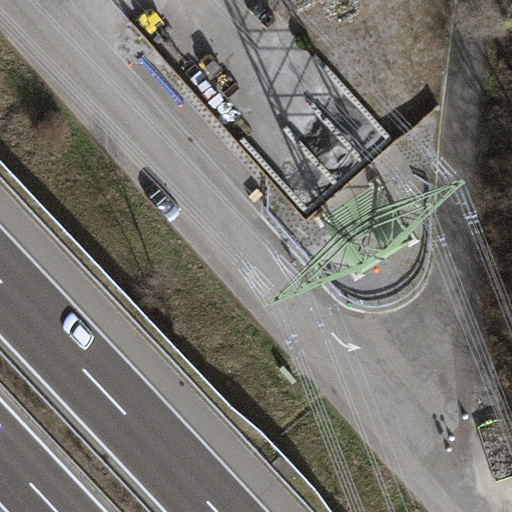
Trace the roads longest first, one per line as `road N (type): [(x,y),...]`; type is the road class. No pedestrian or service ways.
road 1 (unclassified): [(26,0),(383,407),(445,336),(462,238),(477,0)]
road 2 (motorway): [(220,511),(0,277)]
road 3 (track): [(383,407),(477,511)]
